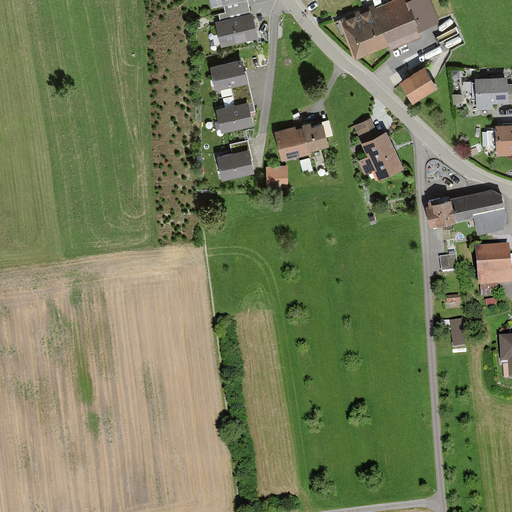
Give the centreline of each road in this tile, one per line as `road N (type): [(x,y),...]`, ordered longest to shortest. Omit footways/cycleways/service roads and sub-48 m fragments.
road 1 (unclassified): [(511,190),(468,172),(437,147),(342,62),(288,0)]
road 2 (track): [(426,269),(441,505)]
